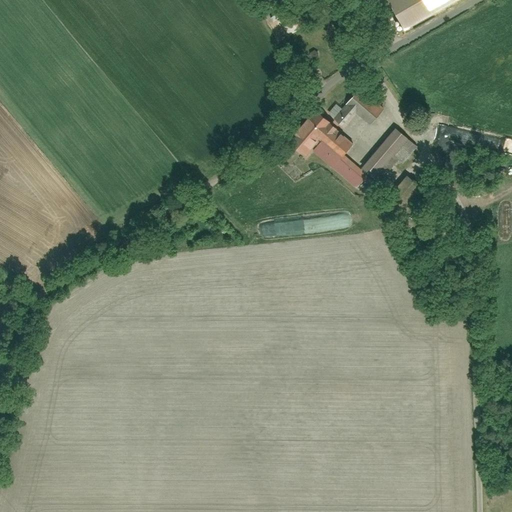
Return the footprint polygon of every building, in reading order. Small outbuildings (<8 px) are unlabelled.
[(381,0),(400,32),(453,0),(381,0)] [(302,7),(288,17),(296,28),(310,18),(302,7)] [(308,70),(299,81),(312,91),(321,80),(308,70)] [(332,143),(356,114),(371,127),(385,110),(359,89),(345,106),(330,124),(313,109),(286,141),(309,160),(313,155),(357,191),(369,177),(379,185),(411,146),(393,132),(363,168),(332,143)] [(418,231),(407,238),(418,254),(429,247),(418,231)]
